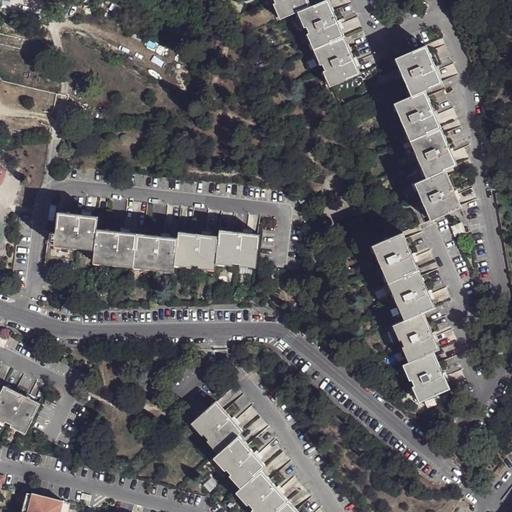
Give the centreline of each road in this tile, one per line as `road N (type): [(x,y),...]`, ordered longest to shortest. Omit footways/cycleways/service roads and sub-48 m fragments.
road 1 (residential): [(461,481),(290,337),(252,328),(60,331),(0,310)]
road 2 (unknown): [(54,131),(64,73),(52,26),(0,8)]
